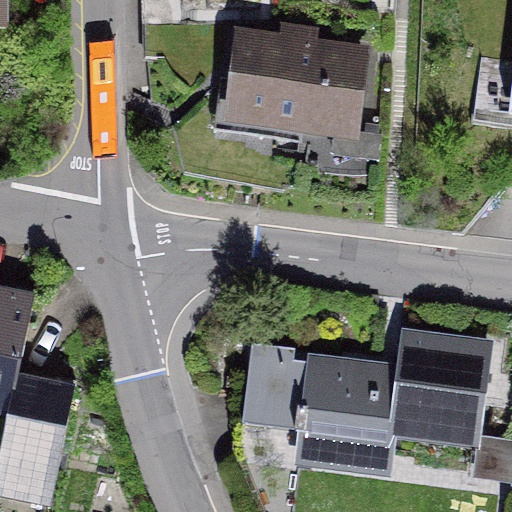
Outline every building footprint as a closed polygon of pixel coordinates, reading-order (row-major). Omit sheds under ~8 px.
[(208,0),(143,0),(144,25),(209,23),(208,0)] [(209,23),(144,25),(145,58),(210,57),(209,23)] [(362,54),(313,48),(313,42),(301,32),(283,29),(282,38),(281,45),(240,40),(231,120),(352,134),(362,54)] [(0,404),(11,407),(17,376),(33,298),(0,291),(0,404)] [(476,444),(489,349),(404,338),(399,375),(310,364),(310,370),(293,368),(293,362),(251,357),(242,425),(302,432),(299,457),(352,464),(355,446),(394,451),(396,433),(476,444)] [(17,376),(11,407),(0,457),(0,486),(51,497),(74,388),(17,376)]
